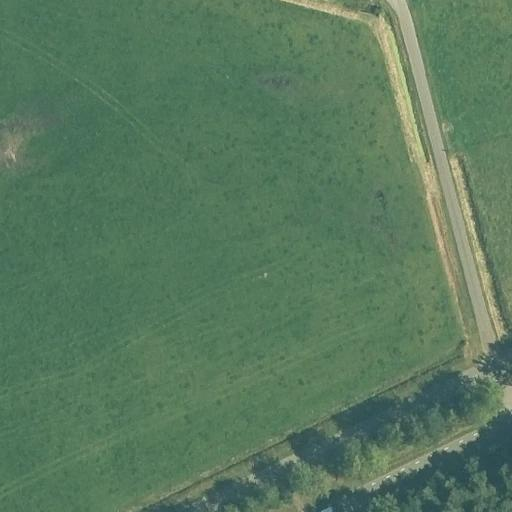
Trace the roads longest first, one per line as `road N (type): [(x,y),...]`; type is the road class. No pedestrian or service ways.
road 1 (unclassified): [(511,406),(492,367),(396,3)]
road 2 (tertiary): [(340,511),(511,428)]
